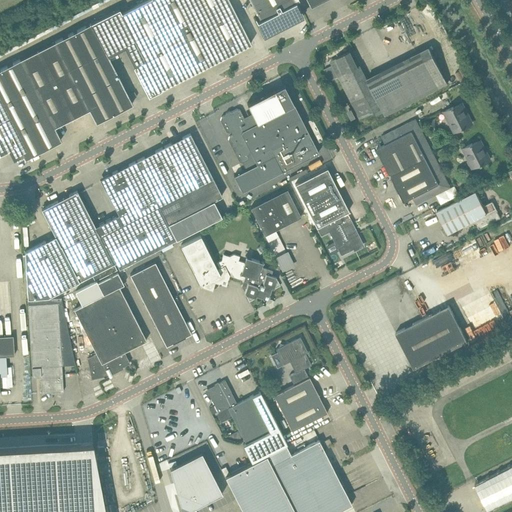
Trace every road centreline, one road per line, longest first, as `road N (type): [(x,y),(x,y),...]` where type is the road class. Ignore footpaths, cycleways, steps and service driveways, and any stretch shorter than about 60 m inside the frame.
road 1 (unclassified): [(0,421),(94,410),(310,301)]
road 2 (unclassified): [(0,189),(35,181),(294,49)]
road 3 (unclassified): [(310,301),(382,264),(391,244),(294,49)]
road 4 (unclassified): [(417,511),(310,301)]
road 5 (unknown): [(5,235),(16,419)]
